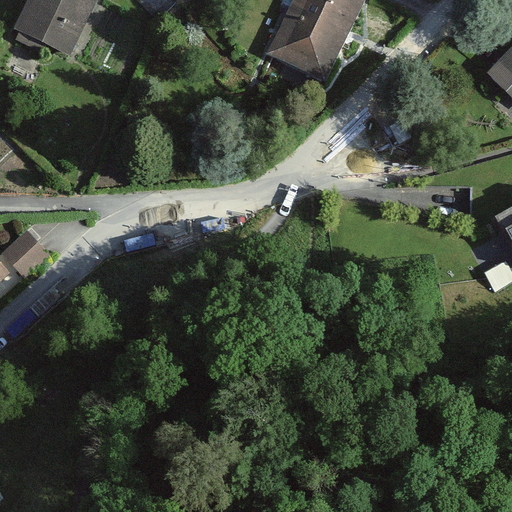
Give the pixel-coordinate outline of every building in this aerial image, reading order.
[(94,0),(29,0),(16,30),(70,55),(94,0)] [(364,0),(295,0),(296,0),(269,55),(323,82),(364,0)] [(511,51),(488,76),(511,100),(511,51)] [(511,211),(497,220),(511,246),(511,211)] [(26,233),(2,254),(23,278),(47,257),(26,233)] [(511,277),(506,262),(488,270),(494,286),(511,278),(511,277)] [(61,396),(47,380),(32,393),(46,409),(61,396)]
